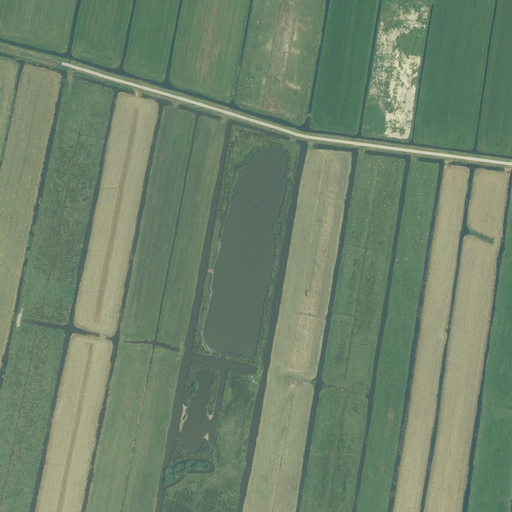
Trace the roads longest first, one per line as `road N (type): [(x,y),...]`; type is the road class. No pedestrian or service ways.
road 1 (track): [(0,47),(294,134)]
road 2 (track): [(511,164),(294,134)]
